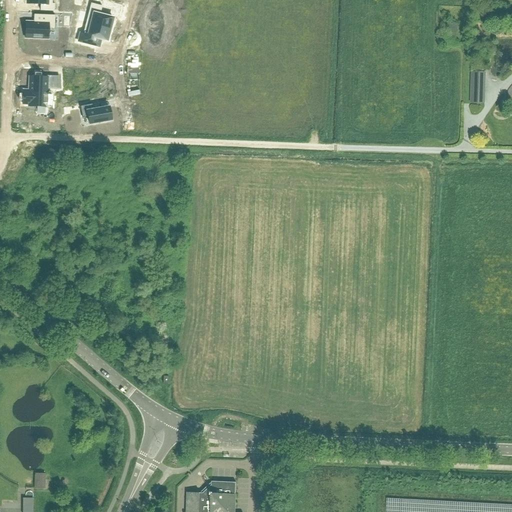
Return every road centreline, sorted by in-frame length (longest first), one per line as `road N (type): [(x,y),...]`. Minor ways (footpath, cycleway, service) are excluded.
road 1 (track): [(0,135),(511,155)]
road 2 (tertiary): [(511,449),(238,438),(180,423)]
road 3 (tertiary): [(157,411),(0,281)]
